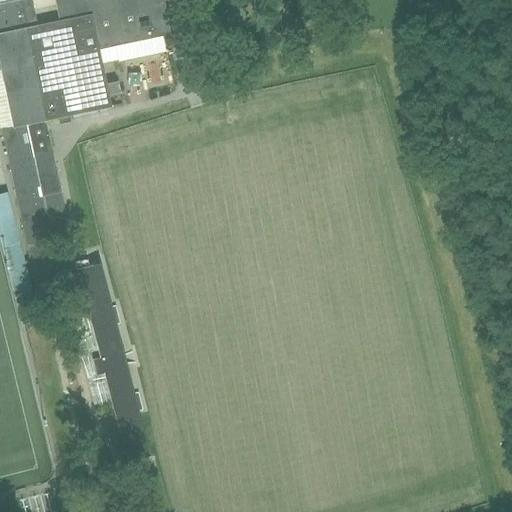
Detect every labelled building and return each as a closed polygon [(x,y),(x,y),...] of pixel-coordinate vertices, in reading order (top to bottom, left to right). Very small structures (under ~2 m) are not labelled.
[(1,128),(33,282),(58,276),(40,195),(36,172),(32,156),(25,124),(46,119),(27,27),(38,25),(32,0),(0,0),(0,72),(12,126),(1,128)] [(54,22),(27,27),(46,119),(110,107),(107,94),(119,92),(116,82),(105,84),(97,48),(168,33),(161,0),(54,0),(56,9),(52,10),(54,22)] [(53,153),(46,119),(25,124),(32,156),(53,153)] [(60,191),(61,191),(56,168),(36,172),(40,195),(42,195),(60,191)] [(47,220),(65,216),(60,191),(42,195),(47,220)] [(133,393),(114,322),(75,332),(93,403),(133,393)]
